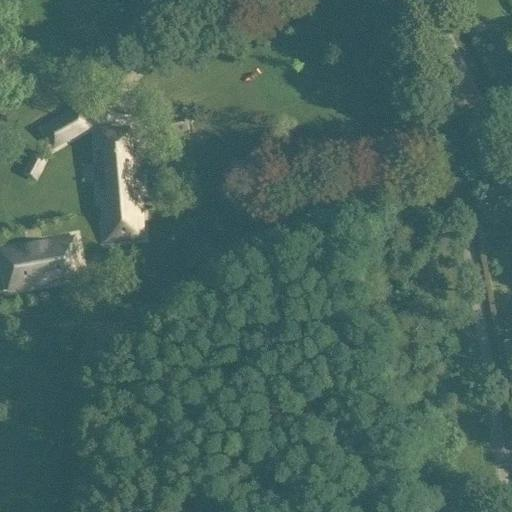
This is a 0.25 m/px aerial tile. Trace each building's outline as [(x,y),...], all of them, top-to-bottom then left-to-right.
[(90,126),(82,112),(48,131),(57,146),(90,126)] [(186,114),(164,120),(168,136),(190,131),(186,114)] [(130,129),(98,131),(99,177),(100,201),(102,201),(106,241),(142,238),(140,136),(130,137),(130,129)] [(34,153),(23,174),(37,181),(48,160),(34,153)] [(1,253),(9,290),(82,276),(75,238),(1,253)]
